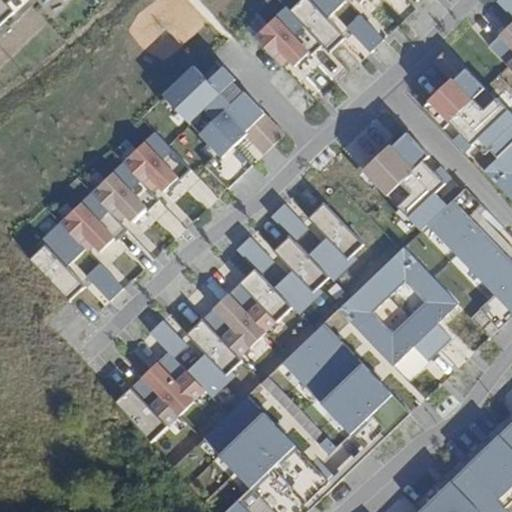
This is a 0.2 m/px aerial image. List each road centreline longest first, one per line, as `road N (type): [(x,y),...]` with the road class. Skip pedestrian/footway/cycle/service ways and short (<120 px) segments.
road 1 (residential): [(92,349),(187,254),(316,146)]
road 2 (residential): [(347,511),(458,423),(511,354)]
road 3 (residential): [(379,88),(511,216)]
road 4 (residential): [(316,146),(229,51)]
road 5 (residential): [(379,88),(470,0)]
